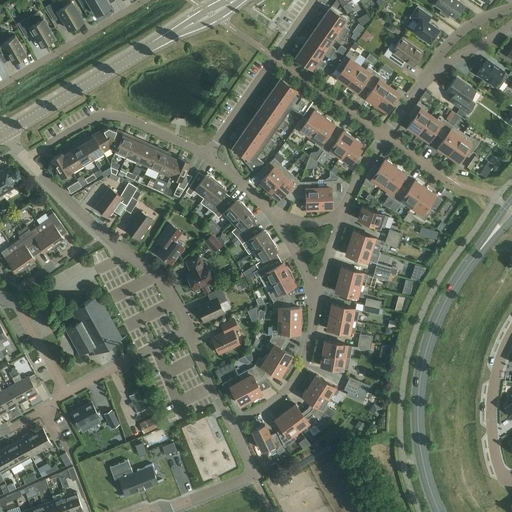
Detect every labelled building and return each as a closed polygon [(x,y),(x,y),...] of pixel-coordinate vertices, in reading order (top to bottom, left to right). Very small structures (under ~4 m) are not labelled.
[(59,0),(56,0),(54,2),(46,6),(54,20),(61,16),(69,29),(72,27),(73,29),(81,24),(80,23),(83,21),(71,1),(63,6),(59,0)] [(105,9),(104,8),(109,5),(106,0),(91,0),(86,3),(91,10),(93,9),(96,14),(101,10),(101,11),(105,9)] [(338,0),(347,14),(352,11),(348,2),(351,0),(338,0)] [(437,0),(435,4),(441,9),(440,11),(439,11),(439,12),(448,18),(448,17),(447,16),(448,14),(455,18),(464,5),(457,0),(437,0)] [(433,17),(431,15),(417,6),(409,17),(417,22),(412,30),(418,33),(416,36),(423,40),(425,38),(430,42),(439,29),(430,22),(433,17)] [(323,17),(346,34),(349,29),(342,24),(346,19),(329,8),(323,17)] [(366,13),(361,16),(357,18),(362,26),(365,23),(370,19),(366,13)] [(31,15),(26,19),(18,23),(26,36),(33,32),(41,46),(47,42),(48,44),(54,40),(54,38),(55,38),(43,18),(35,23),(31,15)] [(323,17),(316,27),(332,39),(336,34),(343,39),(346,34),(323,17)] [(316,27),(309,37),(333,53),(336,49),(329,44),(332,39),(316,27)] [(365,27),(359,33),(367,42),(374,36),(365,27)] [(3,32),(0,33),(0,51),(5,49),(13,63),(27,54),(15,35),(7,39),(3,32)] [(309,37),(302,47),(319,58),(322,53),(329,58),(333,53),(309,37)] [(423,52),(401,37),(395,46),(391,43),(384,54),(401,66),(402,66),(399,64),(402,60),(403,61),(405,60),(413,66),(423,52)] [(319,58),(302,47),(295,57),(312,68),(315,63),(323,68),(326,63),(319,58)] [(359,66),(361,65),(355,60),(358,56),(349,50),(340,62),(345,66),(336,78),(346,85),(359,66)] [(481,68),(477,74),(494,86),(498,89),(508,74),(504,72),(487,59),(482,66),(482,65),(480,67),(481,68)] [(365,71),(359,66),(346,85),(356,92),(365,80),(369,83),(377,72),(368,66),(365,71)] [(377,72),(369,83),(374,86),(365,99),(376,106),(389,87),(383,83),(386,78),(377,72)] [(456,77),(447,90),(454,95),(450,101),(452,102),(460,108),(457,113),(464,118),(467,113),(475,102),(470,99),(476,90),(456,77)] [(280,78),(233,146),(232,147),(241,153),(240,155),(253,171),(264,162),(256,157),(264,145),(270,149),(275,142),(269,137),(277,126),(283,130),(289,122),(283,118),(291,106),(303,115),(314,99),(304,92),(297,90),(280,78)] [(389,87),(376,106),(386,113),(394,100),(399,104),(407,93),(398,87),(395,91),(389,87)] [(418,101),(410,112),(415,115),(407,127),(417,135),(430,116),(424,112),(427,107),(418,101)] [(306,121),(301,118),(294,129),(302,135),(305,131),(311,135),(324,116),(314,109),(306,121)] [(324,116),(311,135),(317,139),(314,144),(323,150),(331,139),(326,136),(335,123),(324,116)] [(436,120),(430,116),(417,135),(427,142),(436,129),(441,133),(448,122),(439,116),(436,120)] [(448,122),(441,133),(446,136),(437,148),(447,155),(463,132),(448,122)] [(109,127),(94,136),(103,152),(110,148),(116,150),(123,134),(109,127)] [(331,139),(323,150),(332,156),(335,151),(341,155),(354,137),(344,130),(335,142),(331,139)] [(469,137),(463,132),(447,155),(457,163),(466,150),(471,154),(479,142),(470,135),(469,137)] [(123,134),(116,150),(127,155),(135,137),(127,134),(126,135),(123,134)] [(103,152),(94,136),(91,138),(90,136),(82,141),(92,158),(103,152)] [(135,137),(127,155),(138,160),(145,144),(142,143),(143,141),(135,137)] [(354,137),(341,155),(347,160),(344,164),(353,170),(360,159),(355,156),(364,144),(354,137)] [(92,158),(82,141),(75,145),(76,147),(73,149),(82,164),(83,166),(94,160),(92,158)] [(148,145),(145,144),(138,160),(149,165),(157,147),(149,143),(148,145)] [(165,151),(157,147),(149,165),(160,170),(167,154),(164,152),(165,151)] [(69,149),(62,153),(72,170),(82,164),(73,149),(70,150),(69,149)] [(62,153),(54,158),(51,159),(52,161),(61,176),(72,170),(62,153)] [(170,155),(167,154),(160,170),(171,175),(179,157),(171,153),(170,155)] [(179,157),(171,175),(170,177),(179,182),(174,194),(179,196),(192,176),(185,173),(190,162),(179,157)] [(272,160),(264,166),(270,171),(260,181),(263,184),(263,185),(262,186),(267,191),(267,192),(287,170),(274,157),(272,160)] [(317,161),(310,157),(305,168),(317,168),(317,161)] [(368,173),(365,179),(373,185),(376,180),(382,184),(395,166),(385,159),(377,171),(372,168),(368,173)] [(488,161),(484,167),(490,171),(494,165),(488,161)] [(335,165),(331,170),(336,174),(340,169),(335,165)] [(0,199),(4,197),(2,194),(18,184),(11,173),(12,172),(8,166),(2,170),(3,171),(0,172),(0,199)] [(137,175),(140,168),(135,166),(132,173),(137,175)] [(395,166),(382,184),(388,189),(385,193),(394,199),(402,188),(397,185),(405,173),(395,166)] [(111,167),(104,171),(101,172),(104,177),(111,173),(111,167)] [(300,181),(287,170),(267,192),(268,193),(274,196),(275,195),(278,198),(288,188),(296,195),(300,181)] [(329,170),(330,180),(336,180),(336,179),(338,177),(329,170)] [(203,198),(205,196),(217,180),(210,175),(209,176),(206,174),(198,184),(193,180),(186,191),(190,195),(194,190),(203,198)] [(224,185),(217,180),(205,196),(214,203),(210,209),(214,213),(223,203),(218,199),(225,189),(222,187),(224,185)] [(324,187),(318,187),(319,211),(320,211),(327,209),(327,207),(331,207),(331,193),(337,193),(336,180),(330,180),(324,180),(324,187)] [(402,188),(394,199),(403,206),(406,201),(412,205),(425,187),(415,180),(407,192),(402,188)] [(67,187),(71,193),(82,187),(78,181),(67,187)] [(312,181),(300,181),(296,195),(306,194),(307,208),(311,208),(311,209),(311,210),(318,211),(319,211),(318,187),(312,188),(312,181)] [(127,205),(132,196),(137,187),(128,182),(120,195),(109,187),(95,206),(108,216),(120,201),(127,205)] [(436,208),(442,198),(425,187),(412,205),(418,210),(415,214),(424,220),(434,207),(436,208)] [(132,196),(127,205),(124,209),(130,213),(138,200),(132,196)] [(223,203),(214,213),(218,217),(224,212),(232,220),(247,207),(241,201),(239,202),(237,199),(227,208),(223,203)] [(177,205),(174,209),(179,213),(182,209),(177,205)] [(358,219),(359,219),(379,226),(379,225),(384,227),(388,216),(363,207),(363,206),(358,219)] [(247,207),(232,220),(237,226),(232,231),(239,239),(249,231),(244,226),(254,217),(251,215),(253,213),(247,207)] [(130,220),(126,226),(124,228),(139,239),(150,224),(145,221),(148,216),(138,208),(129,220),(130,220)] [(64,239),(56,227),(61,224),(52,212),(47,216),(48,218),(39,225),(55,248),(59,245),(59,243),(64,239)] [(211,214),(205,219),(214,230),(220,225),(211,214)] [(446,224),(441,221),(436,228),(441,231),(446,224)] [(157,240),(163,244),(157,252),(171,263),(177,255),(179,256),(184,249),(183,248),(183,247),(175,241),(182,232),(170,223),(157,240)] [(55,248),(39,225),(30,232),(29,230),(23,233),(31,245),(36,241),(44,253),(50,250),(52,250),(55,248)] [(252,236),(249,231),(239,239),(242,243),(246,241),(253,251),(255,250),(272,239),(267,231),(265,232),(263,229),(252,236)] [(389,229),(387,235),(400,240),(402,233),(389,229)] [(354,230),(350,242),(371,249),(373,242),(378,244),(379,239),(374,238),(374,237),(354,230),(355,230),(354,230)] [(31,245),(23,233),(18,237),(20,239),(10,245),(27,268),(30,266),(30,263),(35,260),(27,248),(31,245)] [(212,234),(206,240),(213,247),(219,242),(212,234)] [(400,240),(387,235),(385,241),(397,246),(400,240)] [(272,239),(255,250),(262,260),(255,264),(258,268),(268,264),(270,263),(266,257),(277,250),(275,247),(276,246),(272,239)] [(371,249),(350,242),(346,254),(347,254),(367,260),(372,262),(374,257),(369,255),(371,249)] [(27,268),(10,245),(1,252),(16,274),(21,270),(23,271),(27,268)] [(186,261),(191,272),(186,274),(194,290),(214,280),(206,265),(204,266),(198,255),(186,261)] [(258,268),(253,272),(256,277),(259,276),(265,286),(269,284),(291,272),(291,271),(286,265),(286,266),(285,266),(283,262),(270,269),(268,264),(258,268)] [(375,269),(390,273),(392,267),(377,263),(375,269)] [(342,266),(339,279),(360,284),(361,278),(367,279),(368,274),(363,273),(363,272),(342,267),(343,266),(342,266)] [(390,273),(375,269),(373,276),(388,280),(390,273)] [(176,283),(186,279),(184,272),(173,277),(176,283)] [(269,284),(271,289),(268,291),(273,301),(286,298),(282,291),(294,284),(292,280),(293,279),(294,279),(292,272),(291,272),(269,284)] [(238,281),(241,289),(248,285),(244,278),(238,281)] [(360,284),(339,279),(335,291),(336,291),(357,296),(357,295),(362,297),(363,292),(358,290),(360,284)] [(202,288),(205,294),(211,291),(208,285),(202,288)] [(404,286),(402,293),(409,295),(411,288),(404,286)] [(200,318),(202,317),(204,322),(224,312),(220,303),(227,300),(221,288),(208,294),(211,300),(197,307),(199,311),(197,312),(200,318)] [(60,331),(66,328),(80,353),(74,356),(75,357),(93,347),(95,352),(89,355),(89,356),(115,342),(128,335),(127,335),(121,338),(97,295),(103,292),(103,291),(65,312),(65,313),(72,309),(78,321),(60,331)] [(398,296),(395,310),(402,312),(406,298),(398,296)] [(365,304),(380,307),(381,301),(366,297),(365,304)] [(286,298),(273,301),(273,313),(279,313),(279,319),(303,320),(303,319),(302,312),(300,312),(300,307),(286,307),(286,298)] [(351,320),(357,321),(359,310),(353,309),(354,308),(333,304),(333,303),(332,303),(330,316),(351,320)] [(380,307),(365,304),(363,311),(378,314),(380,307)] [(351,320),(330,316),(328,329),(328,328),(349,332),(355,333),(356,328),(350,327),(351,320)] [(225,332),(220,334),(212,338),(213,341),(211,342),(215,351),(217,350),(219,353),(240,344),(233,330),(238,327),(234,319),(221,325),(225,332)] [(272,329),(272,336),(285,340),(285,332),(299,332),(299,328),(301,328),(303,321),(303,320),(279,319),(279,325),(272,325),(272,329)] [(7,354),(4,348),(1,342),(8,339),(0,324),(0,348),(4,356),(7,354)] [(360,333),(358,340),(372,342),(373,335),(360,333)] [(285,340),(272,336),(266,346),(271,349),(268,355),(288,367),(289,366),(291,360),(290,359),(292,355),(280,347),(285,340)] [(344,356),(345,350),(351,351),(352,346),(346,345),(346,344),(326,341),(326,340),(325,340),(323,353),(344,356)] [(372,342),(358,340),(357,347),(370,349),(372,342)] [(259,356),(253,366),(263,376),(267,369),(279,376),(282,372),(283,373),(288,368),(288,367),(268,355),(266,353),(263,359),(259,356)] [(344,356),(323,353),(321,366),(322,365),(342,369),(342,368),(348,369),(350,357),(344,356)] [(216,370),(218,375),(234,368),(231,362),(216,370)] [(22,380),(19,374),(15,366),(11,368),(15,375),(28,398),(38,393),(29,376),(22,380)] [(263,376),(253,366),(238,374),(241,380),(252,401),(253,400),(259,396),(258,395),(258,394),(262,392),(255,380),(263,376)] [(15,383),(9,387),(18,404),(28,398),(15,375),(12,377),(15,383)] [(316,375),(310,386),(333,400),(339,390),(334,387),(335,387),(317,376),(317,375),(316,375)] [(347,383),(359,388),(362,382),(349,376),(347,383)] [(252,401),(241,380),(236,383),(233,377),(222,383),(227,395),(234,392),(235,394),(240,404),(244,402),(245,404),(251,401),(252,401)] [(359,388),(347,383),(344,389),(356,394),(359,388)] [(18,404),(9,387),(2,391),(0,386),(0,394),(8,409),(18,404)] [(333,400),(310,386),(303,397),(304,396),(315,404),(310,411),(320,420),(333,400)] [(129,395),(132,402),(129,404),(131,407),(134,406),(137,412),(144,408),(137,392),(129,395)] [(71,412),(79,427),(86,423),(88,428),(100,421),(98,417),(99,416),(91,402),(71,412)] [(296,404),(285,412),(299,429),(304,425),(308,429),(320,420),(310,411),(304,416),(296,405),(296,404)] [(377,406),(372,413),(377,417),(382,409),(377,406)] [(104,413),(112,428),(119,424),(111,410),(104,413)] [(144,433),(165,423),(158,410),(137,420),(144,433)] [(299,429),(285,412),(275,420),(276,420),(284,430),(278,435),(284,447),(296,438),(293,434),(299,429)] [(315,424),(320,430),(326,425),(320,420),(315,424)] [(278,453),(284,450),(275,432),(270,435),(265,424),(253,430),(257,439),(255,440),(259,448),(261,447),(262,449),(267,447),(269,451),(275,448),(278,453)] [(42,428),(32,434),(41,451),(52,445),(42,428)] [(23,439),(21,440),(31,457),(41,451),(32,434),(28,436),(27,434),(21,437),(23,439)] [(21,440),(11,446),(20,463),(31,457),(21,440)] [(135,445),(139,456),(147,453),(142,442),(135,445)] [(165,454),(176,450),(173,443),(162,447),(165,454)] [(20,463),(11,446),(1,451),(10,468),(20,463)] [(1,451),(0,451),(0,473),(10,468),(1,451)] [(66,466),(72,463),(66,452),(60,455),(66,466)] [(113,456),(117,469),(131,465),(128,452),(113,456)] [(156,473),(152,463),(137,469),(137,472),(133,473),(131,468),(113,475),(118,488),(123,487),(125,493),(120,495),(120,496),(138,489),(139,490),(145,488),(144,487),(163,480),(163,479),(157,481),(154,474),(156,473)] [(73,466),(56,474),(58,478),(63,475),(65,479),(70,476),(72,481),(78,478),(73,466)] [(19,490),(13,493),(15,497),(15,498),(15,499),(22,496),(19,490)] [(70,511),(65,496),(63,492),(52,496),(54,500),(57,511),(70,511)] [(76,492),(65,496),(70,511),(78,511),(83,511),(76,492)] [(13,493),(6,496),(6,503),(15,499),(15,498),(15,497),(13,493)] [(57,511),(54,500),(42,504),(45,511),(57,511)] [(133,511),(139,511),(145,509),(142,503),(132,508),(133,511)]
